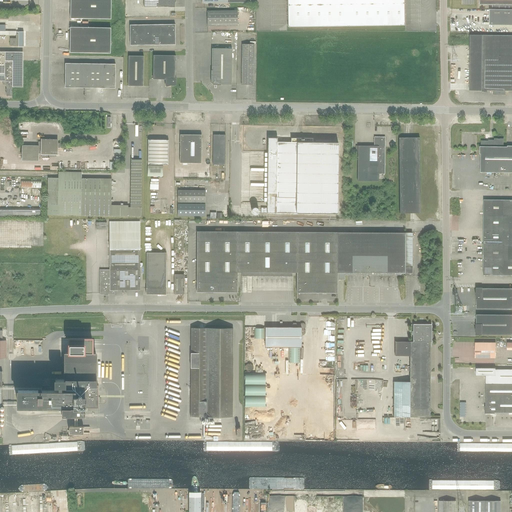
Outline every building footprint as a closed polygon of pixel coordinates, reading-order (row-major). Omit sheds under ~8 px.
[(111,0),(70,0),(71,18),(111,19),(111,0)] [(404,25),(404,0),(287,0),(288,27),(404,25)] [(511,0),(479,0),(480,5),(493,5),(493,9),(511,9),(511,0)] [(511,9),(493,9),(490,9),(490,25),(511,24),(511,9)] [(238,26),(238,11),(207,11),(208,26),(238,26)] [(0,36),(5,36),(5,35),(16,35),(16,38),(10,38),(10,46),(18,46),(18,47),(24,47),(24,32),(16,32),(16,31),(6,31),(6,25),(0,24),(0,36)] [(138,25),(130,25),(130,35),(130,45),(138,45),(145,45),(153,45),(160,45),(168,45),(176,45),(175,34),(175,24),(168,24),(160,24),(153,25),(145,25),(138,25)] [(110,53),(111,28),(70,27),(70,53),(110,53)] [(511,35),(483,35),(471,35),(471,90),(483,91),(483,90),(511,90),(511,35)] [(254,85),(254,44),(242,44),(242,85),(254,85)] [(232,85),(232,49),(212,48),(212,70),(211,70),(211,83),(213,85),(221,85),(232,85)] [(13,74),(13,68),(13,64),(13,61),(5,61),(5,52),(0,52),(0,51),(0,80),(7,81),(6,96),(12,96),(13,74)] [(13,74),(13,87),(23,87),(23,60),(23,52),(5,52),(5,57),(5,61),(13,61),(13,62),(13,64),(13,68),(13,74)] [(175,78),(176,55),(153,55),(153,79),(165,80),(165,84),(166,87),(171,86),(176,86),(176,78),(175,78)] [(129,56),(128,86),(143,86),(144,56),(129,56)] [(85,76),(86,64),(65,63),(65,75),(85,76)] [(95,76),(96,64),(86,64),(85,76),(95,76)] [(105,76),(106,64),(96,64),(95,76),(105,76)] [(116,64),(106,64),(105,76),(116,76),(116,64)] [(85,88),(85,76),(65,75),(65,88),(85,88)] [(95,88),(95,76),(85,76),(85,88),(95,88)] [(105,88),(105,76),(95,76),(95,88),(105,88)] [(115,88),(116,76),(105,76),(105,88),(115,88)] [(201,163),(202,135),(180,134),(180,163),(201,163)] [(225,166),(225,135),(213,135),(213,166),(225,166)] [(313,138),(291,138),(291,142),(274,142),(274,137),(268,137),(267,208),(261,208),(261,213),(267,213),(337,214),(338,143),(313,142),(313,138)] [(385,174),(385,137),(374,137),(374,146),(358,146),(358,181),(379,181),(379,174),(385,174)] [(421,213),(420,137),(399,138),(400,213),(421,213)] [(511,172),(511,146),(504,147),(504,139),(495,139),(494,141),(489,141),(481,141),(481,172),(511,172)] [(39,160),(39,153),(41,153),(58,154),(58,147),(60,147),(60,143),(58,143),(58,140),(42,140),(42,142),(39,142),(39,146),(23,146),(22,159),(39,160)] [(169,165),(169,140),(148,140),(148,164),(169,165)] [(131,170),(130,207),(137,207),(141,207),(142,170),(142,160),(131,160),(131,169),(131,170)] [(148,165),(147,176),(163,176),(163,165),(148,165)] [(175,168),(175,179),(188,179),(188,169),(183,169),(183,168),(175,168)] [(47,215),(127,216),(127,207),(128,207),(128,205),(111,205),(112,178),(82,178),(82,172),(59,172),(58,178),(48,178),(47,215)] [(205,202),(205,190),(178,190),(178,202),(205,202)] [(504,215),(504,200),(484,200),(484,215),(504,215)] [(205,216),(205,204),(178,204),(178,216),(205,216)] [(0,216),(40,216),(40,209),(0,208),(0,216)] [(509,215),(504,215),(484,215),(484,245),(509,245),(509,230),(509,215)] [(140,290),(140,250),(140,223),(110,223),(110,250),(110,269),(100,270),(100,294),(115,294),(115,290),(140,290)] [(405,273),(405,233),(197,231),(197,292),(237,292),(237,272),(297,272),(297,292),(337,293),(338,280),(345,280),(345,275),(401,275),(401,273),(405,273)] [(508,260),(509,245),(484,245),(483,275),(504,275),(504,260),(508,260)] [(146,288),(146,294),(158,294),(158,296),(161,296),(161,294),(166,294),(166,288),(166,253),(147,253),(146,288)] [(174,274),(174,294),(184,294),(184,274),(174,274)] [(511,308),(511,288),(482,288),(476,288),(476,292),(475,293),(476,294),(476,299),(476,308),(511,308)] [(511,335),(511,314),(476,314),(476,324),(475,324),(475,328),(474,329),(475,330),(475,335),(482,335),(511,335)] [(305,325),(305,324),(304,323),(301,323),(300,325),(298,325),(296,323),(293,323),(292,325),(292,327),(265,327),(265,347),(301,347),(301,335),(304,335),(305,333),(305,331),(304,329),(305,327),(305,325)] [(394,381),(394,417),(430,417),(430,416),(431,342),(432,324),(413,324),(413,342),(410,342),(395,342),(395,356),(410,356),(410,381),(394,381)] [(233,329),(191,329),(190,417),(213,417),(213,420),(219,420),(219,417),(233,417),(233,329)] [(475,358),(496,358),(496,343),(476,342),(475,358)] [(96,385),(96,362),(96,353),(65,352),(65,379),(50,379),(50,385),(42,385),(42,390),(18,390),(18,405),(78,406),(98,406),(98,394),(97,393),(96,394),(96,393),(96,385)] [(511,412),(511,369),(496,369),(496,368),(477,368),(476,368),(476,375),(477,375),(486,375),(486,413),(511,412)] [(189,497),(188,511),(200,511),(201,497),(189,497)] [(455,511),(456,501),(439,500),(439,511),(455,511)] [(500,511),(501,501),(469,501),(468,511),(500,511)]
